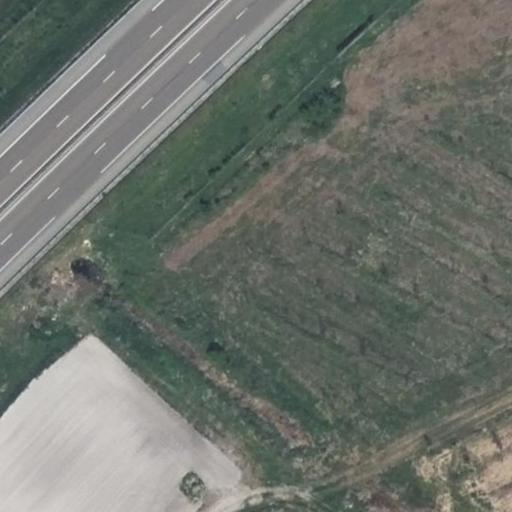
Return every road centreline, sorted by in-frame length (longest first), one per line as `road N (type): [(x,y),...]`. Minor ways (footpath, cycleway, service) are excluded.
road 1 (motorway): [(0,246),(257,0)]
road 2 (motorway): [(187,0),(0,181)]
